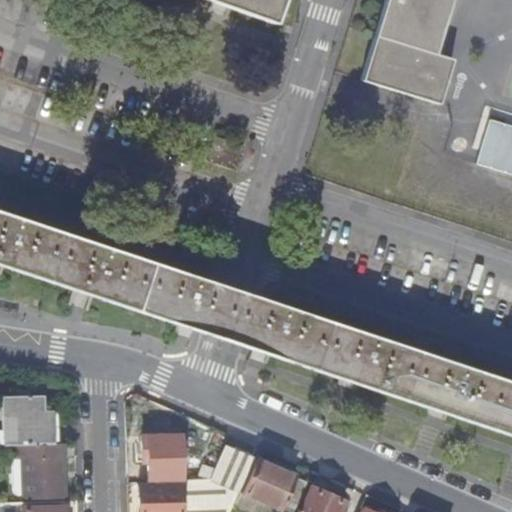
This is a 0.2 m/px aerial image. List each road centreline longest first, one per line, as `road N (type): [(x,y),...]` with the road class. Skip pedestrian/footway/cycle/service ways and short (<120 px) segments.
road 1 (residential): [(326,0),(200,391)]
road 2 (residential): [(200,391),(474,511)]
road 3 (residential): [(104,511),(100,358)]
